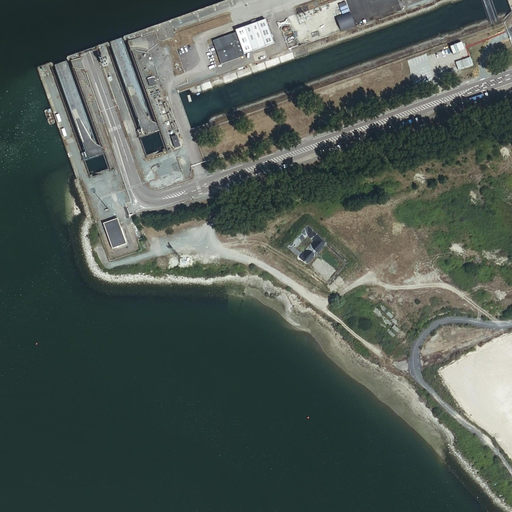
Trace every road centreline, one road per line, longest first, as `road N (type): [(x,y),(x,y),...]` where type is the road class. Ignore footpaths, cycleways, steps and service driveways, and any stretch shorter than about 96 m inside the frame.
road 1 (tertiary): [(92,65),(135,187),(151,200),(511,74)]
road 2 (track): [(210,230),(218,247),(306,297),(382,355)]
road 3 (track): [(98,253),(120,265),(200,240),(227,194),(228,175)]
